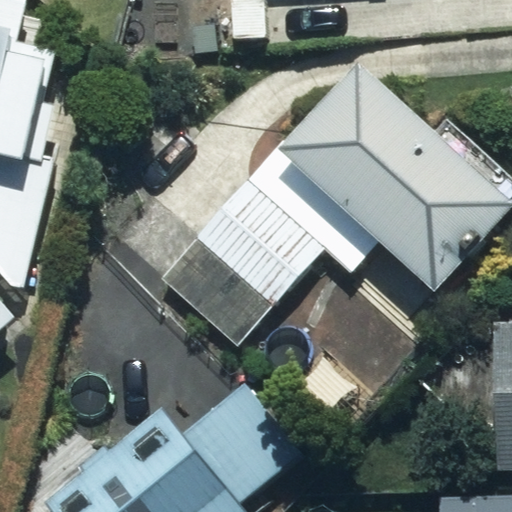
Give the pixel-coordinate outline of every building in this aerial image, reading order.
[(0,264),(36,295),(57,167),(48,166),(56,115),(38,112),(46,57),(17,52),(24,10),(0,5),(0,264)] [(205,138),(117,231),(245,351),(332,258),(356,280),(380,255),(435,307),(511,225),(511,184),(461,136),(447,152),(365,75),(258,188),(205,138)] [(0,346),(18,330),(0,309),(0,346)] [(511,338),(495,339),(495,478),(511,478),(511,338)] [(184,435),(166,413),(46,510),(48,511),(249,511),(306,466),(243,388),(184,435)]
